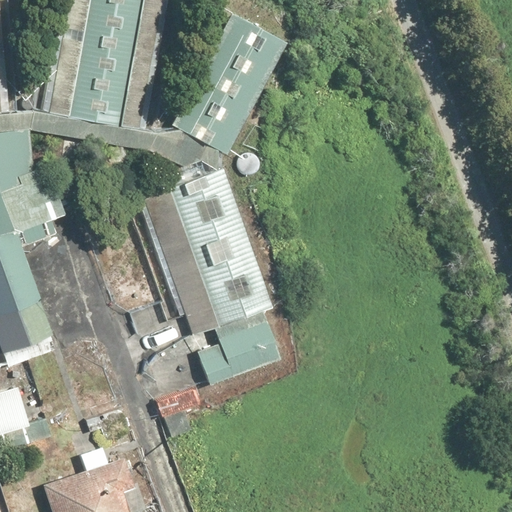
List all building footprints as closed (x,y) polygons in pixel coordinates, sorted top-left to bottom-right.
[(5,0),(0,0),(0,114),(15,113),(5,0)] [(179,0),(79,0),(57,108),(152,128),(179,0)] [(236,11),(177,126),(234,155),(293,40),(236,11)] [(0,323),(11,351),(53,337),(28,245),(76,229),(65,166),(38,174),(28,125),(0,128),(0,323)] [(225,168),(145,197),(196,337),(275,308),(225,168)] [(270,322),(200,346),(213,384),(283,360),(270,322)] [(18,383),(0,388),(0,434),(31,425),(18,383)] [(130,511),(115,459),(49,479),(58,511),(130,511)]
